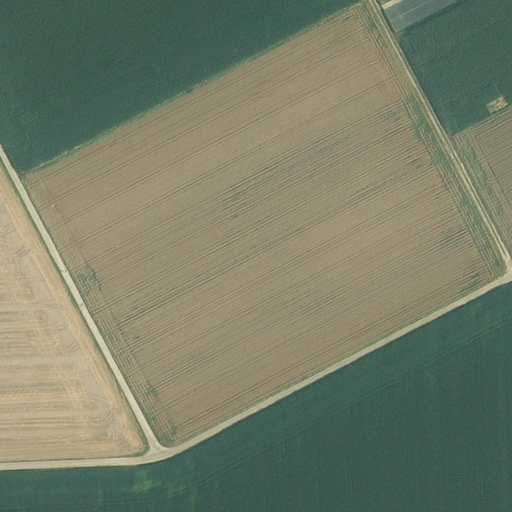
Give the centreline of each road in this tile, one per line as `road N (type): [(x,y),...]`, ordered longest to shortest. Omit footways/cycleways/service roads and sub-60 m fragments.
road 1 (track): [(0,466),(161,456),(511,274)]
road 2 (track): [(161,456),(0,149)]
road 3 (track): [(371,0),(511,268)]
